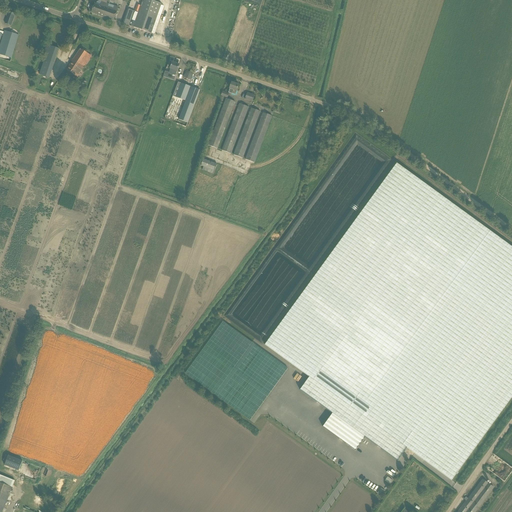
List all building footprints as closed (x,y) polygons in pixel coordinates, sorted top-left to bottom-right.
[(107,9),(108,4),(106,3),(107,0),(99,0),(99,1),(102,2),(100,6),(95,4),(92,13),(100,16),(103,8),(107,9)] [(132,26),(133,27),(151,33),(162,4),(148,0),(143,0),(135,24),(133,24),(132,26)] [(113,20),(114,20),(118,8),(108,4),(107,9),(103,8),(100,16),(113,20)] [(123,24),(129,26),(134,12),(128,9),(123,24)] [(13,20),(16,14),(9,12),(7,18),(13,20)] [(19,35),(4,31),(0,45),(0,58),(11,62),(19,35)] [(59,49),(49,46),(44,61),(55,64),(59,49)] [(83,51),(80,49),(67,70),(78,78),(91,56),(86,53),(83,51)] [(177,71),(179,65),(172,63),(170,69),(169,73),(172,74),(174,70),(177,71)] [(186,71),(184,78),(191,80),(193,73),(186,71)] [(172,97),(186,102),(189,92),(186,91),(188,86),(178,82),(172,97)] [(232,82),(228,93),(235,95),(239,85),(232,82)] [(179,120),(188,123),(200,90),(191,87),(189,92),(186,102),(179,120)] [(245,99),(252,102),(255,95),(247,93),(245,99)] [(208,145),(217,149),(235,102),(226,99),(208,145)] [(222,150),(231,154),(249,107),(240,104),(222,150)] [(251,108),(234,155),(243,158),(261,112),(251,108)] [(245,160),(255,163),(272,116),(263,112),(245,160)] [(203,159),(200,169),(213,174),(218,164),(203,159)] [(309,377),(300,390),(332,414),(323,427),(355,451),(365,438),(397,461),(407,448),(451,480),(511,397),(511,248),(397,165),(265,345),(309,377)] [(250,420),(287,368),(223,321),(185,373),(250,420)] [(19,471),(23,461),(8,456),(4,465),(19,471)] [(0,511),(2,511),(15,481),(0,475),(0,511)] [(475,511),(493,487),(483,479),(468,499),(466,497),(464,499),(466,501),(457,511),(475,511)]
